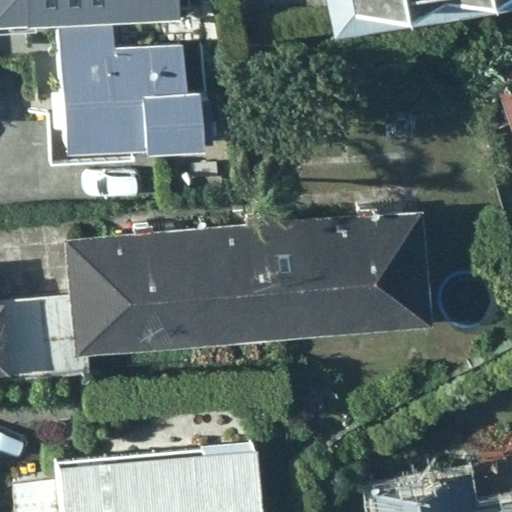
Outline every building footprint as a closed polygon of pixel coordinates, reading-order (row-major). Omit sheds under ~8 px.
[(158,13),(156,0),(0,0),(0,18),(43,17),(49,147),(177,142),(174,84),(165,84),(163,40),(102,43),(102,15),(158,13)] [(511,0),(299,0),(304,31),(511,4),(511,0)] [(511,66),(480,78),(491,113),(480,117),(487,135),(498,132),(508,159),(511,157),(511,66)] [(406,206),(231,222),(239,333),(424,319),(406,206)] [(73,345),(239,333),(231,222),(52,237),(57,293),(62,370),(75,369),(73,345)] [(57,293),(0,298),(0,373),(62,370),(57,293)] [(280,511),(271,424),(60,447),(62,467),(17,472),(21,511),(280,511)] [(511,511),(511,495),(483,500),(477,468),(382,485),(386,511),(511,511)]
